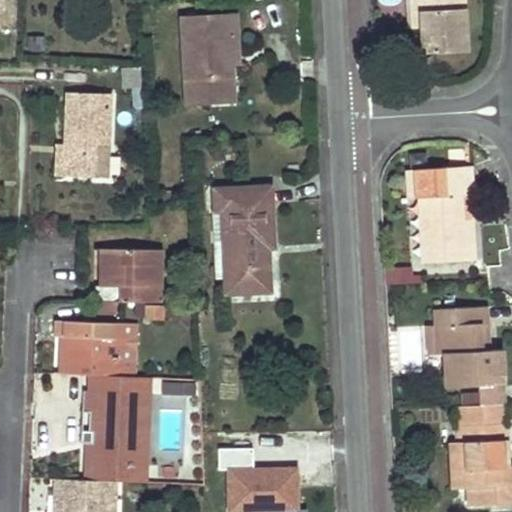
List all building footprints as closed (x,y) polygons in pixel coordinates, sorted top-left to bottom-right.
[(410,0),(411,29),(421,28),(419,0),(410,0)] [(419,0),(421,28),(422,54),(467,51),(466,15),(465,0),(419,0)] [(234,16),(182,19),(186,105),(233,102),(230,63),(226,63),(225,36),(236,35),(234,16)] [(111,96),(67,94),(67,103),(65,147),(64,177),(107,179),(111,96)] [(56,146),(55,176),(64,177),(65,147),(56,146)] [(417,169),(419,196),(422,264),(474,261),(473,234),(472,218),(463,219),(462,194),(471,194),(470,167),(417,169)] [(417,169),(407,170),(408,197),(419,196),(417,169)] [(225,280),(225,294),(270,292),(267,248),(274,248),(271,187),(213,189),(214,212),(221,211),(225,280)] [(471,194),(462,194),(463,219),(472,218),(471,194)] [(214,212),(211,212),(214,280),(225,280),(221,211),(214,212)] [(160,266),(160,250),(100,250),(100,269),(106,269),(106,277),(105,287),(94,287),(94,302),(149,303),(150,287),(155,287),(155,265),(160,266)] [(387,270),(387,286),(416,284),(415,268),(387,270)] [(165,306),(144,305),(144,320),(165,321),(165,306)] [(487,333),(485,307),(434,310),(435,327),(436,355),(444,354),(446,387),(470,385),(503,384),(501,350),(488,351),(487,333)] [(59,374),(90,376),(119,377),(137,378),(139,358),(141,325),(124,324),(57,320),(56,337),(66,337),(65,348),(65,358),(60,357),(59,374)] [(436,355),(435,327),(426,327),(428,355),(436,355)] [(152,395),(152,379),(137,378),(119,377),(90,376),(89,393),(95,393),(95,399),(94,412),(82,412),(81,428),(139,431),(140,415),(146,415),(146,394),(152,395)] [(503,384),(470,385),(470,405),(476,405),(504,404),(503,384)] [(504,404),(476,405),(477,425),(506,424),(506,404),(504,404)] [(449,442),(451,471),(467,471),(468,489),(468,506),(511,504),(511,466),(503,467),(502,441),(507,440),(506,424),(477,425),(476,405),(470,405),(456,406),(457,442),(449,442)] [(139,447),(139,431),(81,428),(81,434),(81,444),(92,444),(90,464),(85,464),(85,480),(115,482),(148,483),(149,467),(143,467),(143,447),(139,447)] [(255,448),(217,449),(218,470),(229,469),(231,511),(285,510),(284,511),(305,511),(305,507),(298,507),(297,466),(255,467),(255,448)] [(467,471),(451,471),(451,489),(468,489),(467,471)] [(115,500),(115,482),(85,480),(55,479),(55,496),(61,497),(61,504),(60,511),(108,511),(109,501),(115,500)]
